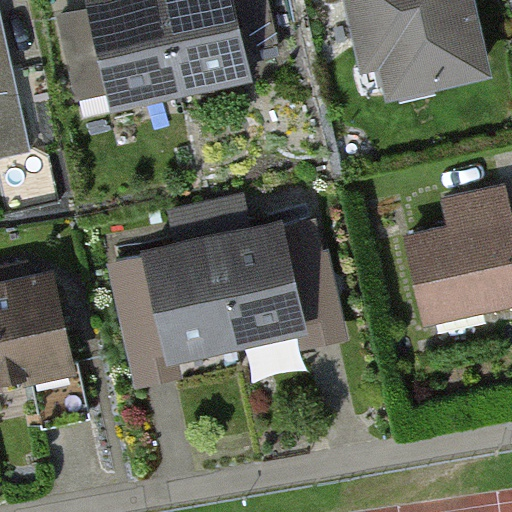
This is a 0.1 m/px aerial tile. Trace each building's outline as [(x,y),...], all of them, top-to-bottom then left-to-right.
[(8,0),(0,0),(0,149),(0,150),(7,166),(50,155),(8,0)] [(226,97),(203,0),(133,0),(126,2),(152,114),(226,97)] [(299,80),(280,0),(203,0),(226,97),(299,80)] [(473,0),(353,0),(374,92),(488,68),(473,0)] [(465,234),(437,239),(455,326),(511,314),(511,197),(459,208),(465,234)] [(357,334),(324,215),(252,234),(285,354),(357,334)] [(285,354),(252,234),(180,254),(213,374),(285,354)] [(120,373),(99,276),(2,296),(23,393),(120,373)] [(0,397),(23,393),(2,296),(0,296),(0,397)]
